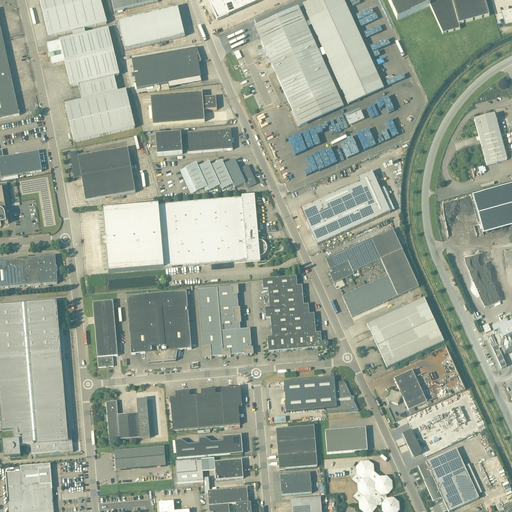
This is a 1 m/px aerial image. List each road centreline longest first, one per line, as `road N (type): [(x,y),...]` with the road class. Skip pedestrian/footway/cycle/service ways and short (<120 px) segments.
road 1 (unclassified): [(511,427),(439,267),(424,206),(428,162),(450,111),(511,60)]
road 2 (unclassified): [(351,355),(192,0)]
road 3 (unclassified): [(72,240),(22,0)]
road 4 (unknown): [(511,101),(466,118),(445,164),(456,186),(511,170)]
road 5 (unclassified): [(421,511),(351,355)]
road 6 (unclassified): [(89,384),(255,370)]
road 7 (unclassified): [(89,384),(72,240)]
road 8 (unclassified): [(267,511),(255,370)]
road 9 (unclassified): [(96,511),(89,384)]
